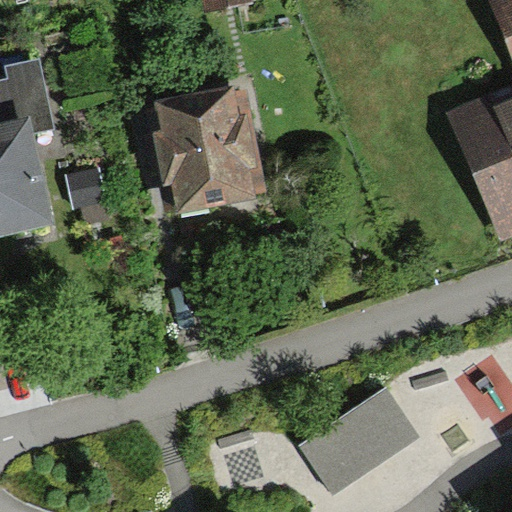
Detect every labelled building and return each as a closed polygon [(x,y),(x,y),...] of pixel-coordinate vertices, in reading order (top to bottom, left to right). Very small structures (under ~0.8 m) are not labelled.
[(251,0),(204,0),(207,12),(252,4),(251,0)] [(511,0),(488,0),(511,56),(511,0)] [(0,78),(0,125),(32,118),(35,131),(56,126),(41,58),(6,65),(9,76),(0,78)] [(235,85),(156,100),(161,130),(154,132),(159,159),(164,185),(172,184),(178,214),(257,199),(256,193),(267,190),(248,88),(236,91),(235,85)] [(511,86),(447,113),(500,242),(511,236),(511,86)] [(0,125),(0,237),(56,226),(35,131),(32,118),(0,125)] [(100,166),(67,173),(76,209),(109,202),(100,166)]
